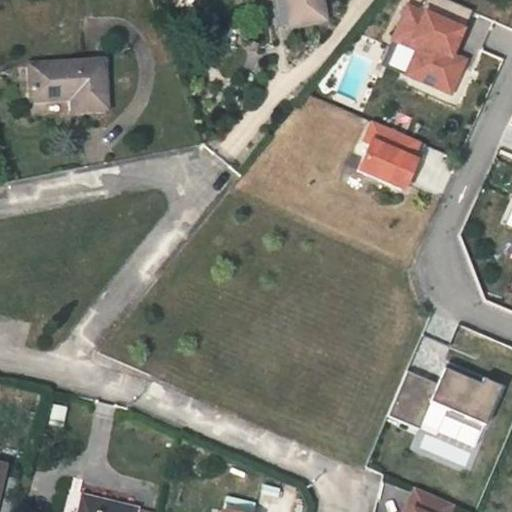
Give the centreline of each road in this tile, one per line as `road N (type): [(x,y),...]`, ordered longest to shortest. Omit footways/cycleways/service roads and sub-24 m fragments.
road 1 (residential): [(337,511),(346,476),(306,452),(68,359)]
road 2 (residential): [(511,78),(442,235),(451,270),(476,307),(511,333)]
road 3 (residential): [(188,195),(68,359)]
road 4 (residential): [(0,194),(151,173),(188,195)]
